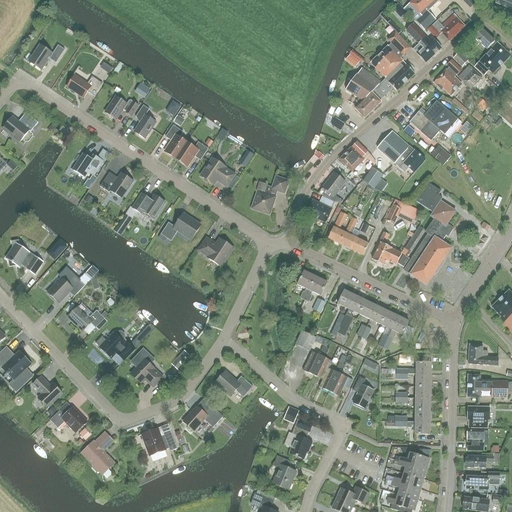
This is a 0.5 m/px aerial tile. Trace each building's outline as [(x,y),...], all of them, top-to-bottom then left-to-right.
[(430,9),(439,1),(437,0),(412,0),(403,9),(424,31),(436,20),(427,12),(430,9)] [(470,8),(474,4),(470,0),(462,0),(470,8)] [(511,0),(497,0),(496,4),(511,10),(511,0)] [(402,9),(397,14),(401,18),(406,13),(402,9)] [(453,15),(442,25),(437,21),(431,26),(428,30),(436,39),(442,33),(449,41),(465,27),(453,15)] [(441,48),(432,38),(429,41),(413,24),(406,31),(419,44),(413,50),(416,53),(425,63),(441,48)] [(487,50),(489,52),(497,44),(494,42),(481,30),(474,38),(487,50)] [(388,40),(392,44),(389,47),(388,46),(371,63),(385,78),(403,61),(399,58),(402,55),(403,56),(411,48),(395,33),(388,40)] [(497,44),(489,52),(479,62),(474,67),(484,76),(489,71),(493,74),(510,56),(497,43),(497,44)] [(65,50),(58,46),(52,54),(39,45),(28,62),(41,71),(49,59),(56,64),(65,50)] [(365,61),(352,50),(349,54),(359,62),(362,64),(365,61)] [(462,67),(468,61),(459,53),(453,58),(462,67)] [(355,67),(359,62),(349,54),(345,59),(355,67)] [(457,75),(462,71),(451,61),(447,65),(449,67),(447,69),(434,83),(441,90),(443,89),(451,96),(462,85),(454,77),(457,75)] [(396,91),(414,74),(403,62),(374,90),(383,98),(393,88),(396,91)] [(112,69),(108,66),(104,71),(109,74),(112,69)] [(471,89),(481,78),(469,66),(458,78),(471,89)] [(362,69),(357,75),(356,74),(345,90),(358,99),(355,102),(359,106),(355,110),(364,119),(381,103),(372,94),(372,93),(381,83),(362,69)] [(102,84),(92,77),(87,84),(74,76),(67,88),(83,99),(87,93),(94,97),(102,84)] [(149,91),(144,88),(140,94),(145,97),(149,91)] [(127,104),(115,97),(105,113),(116,120),(123,110),(126,112),(125,113),(131,117),(138,106),(132,102),(129,107),(126,105),(127,104)] [(174,101),(168,111),(176,117),(183,106),(174,101)] [(419,112),(409,123),(421,133),(421,132),(431,141),(440,131),(448,138),(461,123),(437,102),(424,117),(419,112)] [(149,110),(143,106),(135,117),(141,121),(134,132),(145,140),(156,123),(145,116),(149,110)] [(479,122),(483,118),(475,111),(471,116),(479,122)] [(38,123),(26,113),(18,122),(12,118),(3,129),(20,143),(29,131),(30,132),(38,123)] [(184,120),(179,116),(174,122),(180,126),(184,120)] [(340,131),(344,125),(336,119),(332,125),(340,131)] [(462,130),(468,134),(472,126),(467,123),(462,130)] [(47,130),(53,134),(56,129),(51,125),(47,130)] [(175,161),(187,143),(179,138),(183,132),(173,126),(165,137),(171,141),(164,152),(176,159),(175,160),(175,161)] [(407,126),(404,131),(411,137),(414,132),(407,126)] [(392,132),(377,149),(394,164),(404,173),(408,168),(414,173),(425,161),(409,146),(409,147),(392,132)] [(213,142),(208,139),(205,144),(209,147),(213,142)] [(194,148),(187,143),(175,161),(176,160),(188,168),(195,157),(200,161),(208,149),(198,142),(194,148)] [(352,172),(355,169),(356,171),(359,170),(361,168),(361,165),(360,164),(362,162),(363,163),(367,159),(371,156),(368,153),(357,142),(339,160),(352,172)] [(450,157),(438,146),(430,155),(443,166),(450,157)] [(253,155),(248,152),(240,164),(245,168),(253,155)] [(103,162),(96,157),(93,161),(81,153),(80,153),(82,155),(73,170),(71,168),(70,169),(85,178),(88,173),(94,176),(103,162)] [(224,169),(225,167),(213,159),(201,177),(213,185),(217,180),(227,187),(235,175),(224,169)] [(11,160),(7,165),(14,171),(18,166),(11,160)] [(372,168),(363,181),(373,189),(383,176),(372,168)] [(133,182),(121,174),(118,179),(109,173),(100,187),(109,193),(110,191),(121,199),(133,182)] [(339,204),(341,201),(334,195),(344,182),(334,173),(322,188),(318,194),(331,200),(339,204)] [(289,181),(276,177),(272,188),(267,186),(264,193),(257,191),(251,210),(270,216),(276,197),(275,197),(277,192),(284,194),(289,181)] [(355,187),(349,182),(344,188),(351,193),(355,187)] [(455,211),(440,202),(442,198),(438,196),(441,191),(428,183),(416,202),(433,213),(430,217),(434,219),(425,232),(427,234),(403,271),(410,275),(410,276),(414,279),(415,279),(426,286),(434,274),(436,275),(445,261),(443,260),(451,249),(441,242),(451,227),(446,224),(455,211)] [(150,200),(142,194),(132,208),(142,215),(143,212),(154,219),(165,203),(154,196),(150,200)] [(84,202),(90,205),(94,199),(88,196),(84,202)] [(333,210),(336,204),(322,197),(319,204),(312,201),(306,214),(325,224),(332,210),(333,210)] [(394,225),(401,209),(393,205),(386,221),(394,225)] [(128,211),(125,216),(130,219),(133,214),(128,211)] [(340,245),(345,233),(339,230),(342,223),(344,224),(347,216),(341,213),(337,221),(333,228),(328,239),(340,245)] [(200,227),(183,215),(175,227),(168,223),(161,235),(158,238),(164,242),(167,239),(171,242),(178,231),(191,240),(200,227)] [(353,228),(357,221),(352,218),(348,226),(353,228)] [(483,223),(480,227),(488,232),(490,227),(483,223)] [(365,234),(369,226),(364,224),(360,232),(365,234)] [(345,233),(340,245),(351,250),(357,239),(351,236),(355,229),(353,228),(348,226),(345,233)] [(423,229),(419,226),(404,248),(409,251),(423,229)] [(389,235),(383,233),(376,248),(378,249),(372,260),(384,266),(386,260),(396,265),(401,254),(391,249),(392,249),(384,245),(389,235)] [(221,267),(233,248),(220,240),(216,245),(206,238),(197,251),(207,258),(221,267)] [(368,245),(357,239),(351,250),(363,256),(368,245)] [(55,260),(67,247),(59,240),(47,253),(55,260)] [(34,275),(43,263),(35,257),(29,253),(19,247),(18,241),(12,242),(13,248),(6,259),(8,260),(9,264),(12,263),(12,264),(14,264),(14,263),(16,263),(16,262),(18,264),(16,266),(19,268),(21,265),(27,268),(26,270),(34,275)] [(409,258),(404,255),(398,264),(403,267),(409,258)] [(53,277),(49,272),(45,277),(49,281),(53,277)] [(304,301),(315,277),(304,272),(297,285),(306,289),(304,293),(303,292),(300,298),(304,301)] [(97,274),(91,280),(91,283),(97,281),(97,280),(102,278),(98,273),(97,274)] [(62,278),(48,293),(59,304),(69,293),(74,297),(85,286),(74,276),(67,283),(62,278)] [(327,283),(315,277),(304,301),(309,303),(312,296),(310,296),(312,292),(321,297),(327,283)] [(338,305),(349,310),(355,296),(344,291),(338,305)] [(511,294),(509,291),(491,307),(500,317),(499,318),(503,323),(502,324),(511,334),(511,294)] [(359,315),(366,302),(355,296),(349,310),(345,317),(340,328),(337,333),(344,337),(353,318),(351,317),(353,312),(359,315)] [(325,303),(317,299),(313,310),(320,314),(325,303)] [(370,320),(376,307),(366,302),(359,315),(370,320)] [(83,332),(84,330),(88,335),(95,328),(96,328),(105,319),(104,318),(101,315),(96,311),(93,314),(81,303),(77,308),(68,318),(83,332)] [(381,325),(387,312),(376,307),(370,320),(381,325)] [(381,325),(391,330),(398,317),(387,312),(381,325)] [(345,317),(341,315),(336,326),(340,328),(345,317)] [(402,336),(409,322),(398,317),(391,330),(388,337),(382,348),(387,350),(396,333),(402,336)] [(361,338),(366,327),(362,324),(356,335),(361,338)] [(366,340),(371,329),(366,327),(361,338),(366,340)] [(134,340),(139,345),(147,336),(142,331),(134,340)] [(316,338),(302,331),(296,344),(310,351),(316,338)] [(115,334),(114,334),(100,348),(111,359),(116,353),(124,361),(135,350),(134,349),(129,345),(126,342),(124,340),(125,339),(125,335),(121,332),(117,332),(115,334)] [(388,337),(383,335),(378,346),(382,348),(388,337)] [(326,347),(329,341),(323,339),(321,344),(326,347)] [(497,366),(498,358),(486,358),(487,351),(482,351),(483,346),(469,346),(468,364),(497,366)] [(14,380),(30,365),(20,353),(15,357),(6,349),(0,354),(0,365),(3,368),(14,380)] [(153,388),(163,378),(154,370),(155,369),(154,369),(150,365),(149,364),(145,360),(149,355),(143,349),(130,362),(137,368),(131,375),(141,384),(145,380),(153,388)] [(184,351),(178,357),(186,365),(192,359),(184,351)] [(303,371),(313,376),(322,357),(312,352),(303,371)] [(328,369),(332,362),(322,357),(313,376),(322,380),(323,380),(328,369)] [(408,375),(416,375),(431,375),(431,363),(416,363),(416,369),(396,369),(396,375),(408,375)] [(369,369),(363,366),(359,374),(366,377),(369,369)] [(338,373),(328,369),(323,380),(322,380),(319,387),(329,392),(338,373)] [(243,398),(253,387),(241,377),(236,382),(225,372),(215,383),(230,397),(235,391),(243,398)] [(348,378),(338,373),(329,392),(339,397),(343,387),(348,389),(353,380),(348,378)] [(416,375),(416,387),(430,387),(431,375),(416,375)] [(508,382),(492,381),(480,381),(480,376),(468,376),(467,398),(476,398),(480,398),(480,392),(491,392),(491,398),(507,398),(508,382)] [(47,408),(62,394),(53,384),(50,386),(41,377),(33,385),(42,395),(38,398),(47,408)] [(364,409),(373,391),(363,386),(365,380),(359,377),(353,391),(358,394),(353,404),(364,409)] [(21,391),(27,386),(23,382),(17,387),(21,391)] [(416,387),(415,399),(430,399),(430,387),(416,387)] [(415,399),(415,411),(430,411),(430,399),(415,399)] [(50,420),(54,424),(58,429),(62,424),(65,422),(68,424),(76,433),(85,424),(87,423),(73,408),(67,402),(59,410),(60,411),(50,420)] [(211,406),(209,409),(204,414),(197,407),(183,422),(193,432),(204,420),(213,428),(223,417),(211,406)] [(57,410),(54,407),(48,413),(51,416),(57,410)] [(467,407),(467,420),(469,420),(469,428),(487,429),(487,420),(489,420),(489,408),(467,407)] [(415,423),(430,423),(430,411),(415,411),(415,423)] [(298,420),(296,424),(292,434),(289,433),(284,445),(292,448),(289,454),(304,460),(307,452),(308,453),(312,443),(306,440),(309,432),(309,433),(312,425),(298,420)] [(430,435),(430,423),(415,423),(395,422),(395,423),(386,423),(386,427),(415,427),(415,435),(430,435)] [(85,429),(79,434),(85,441),(91,436),(85,429)] [(160,436),(157,429),(142,435),(150,456),(165,451),(165,450),(169,449),(170,452),(177,449),(171,432),(160,436)] [(487,445),(487,438),(484,438),(484,431),(466,431),(466,443),(468,443),(467,451),(484,451),(484,445),(487,445)] [(103,452),(113,442),(105,433),(95,443),(94,442),(81,454),(92,465),(92,468),(97,472),(99,472),(102,475),(114,464),(103,452)] [(412,466),(426,470),(429,459),(409,453),(408,460),(400,458),(399,462),(412,466)] [(288,490),(296,472),(288,469),(291,462),(277,456),(273,466),(279,469),(272,484),(288,490)] [(493,463),(493,457),(468,456),(468,459),(466,459),(466,468),(485,469),(485,463),(493,463)] [(405,468),(403,474),(423,480),(426,470),(399,462),(398,466),(405,468)] [(499,483),(499,473),(488,472),(488,477),(467,477),(466,479),(465,479),(465,489),(487,490),(488,485),(494,485),(494,483),(499,483)] [(387,481),(393,482),(420,490),(423,480),(403,474),(402,480),(394,478),(387,476),(385,480),(387,481)] [(399,489),(398,495),(417,501),(420,490),(393,482),(387,481),(386,485),(392,486),(392,487),(399,489)] [(336,499),(353,507),(356,501),(364,505),(369,494),(356,488),(353,495),(341,489),(336,499)] [(276,511),(270,510),(273,504),(274,501),(272,500),(274,497),(260,492),(259,495),(255,493),(250,504),(255,506),(262,509),(260,511),(276,511)] [(417,501),(398,495),(396,501),(388,499),(387,503),(414,511),(417,501)] [(505,496),(501,496),(501,498),(493,497),(492,503),(500,504),(505,505),(505,496)] [(481,511),(487,511),(489,500),(464,497),(463,510),(481,511)] [(350,511),(353,507),(336,499),(331,509),(338,511),(350,511)]
